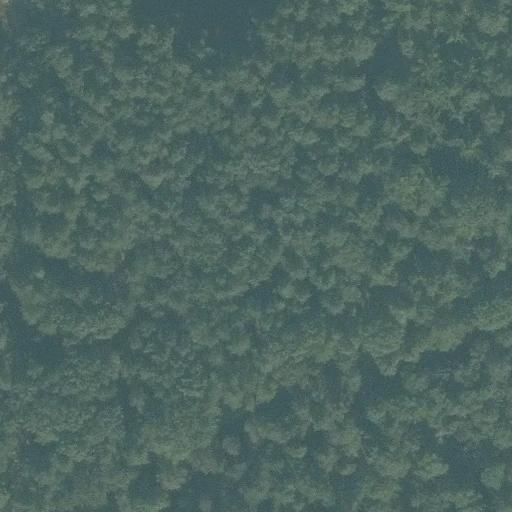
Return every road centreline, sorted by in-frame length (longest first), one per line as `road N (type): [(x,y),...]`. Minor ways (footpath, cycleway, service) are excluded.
road 1 (track): [(19,511),(14,0)]
road 2 (track): [(365,331),(31,511)]
road 3 (track): [(365,331),(369,0)]
road 4 (track): [(367,511),(368,375)]
